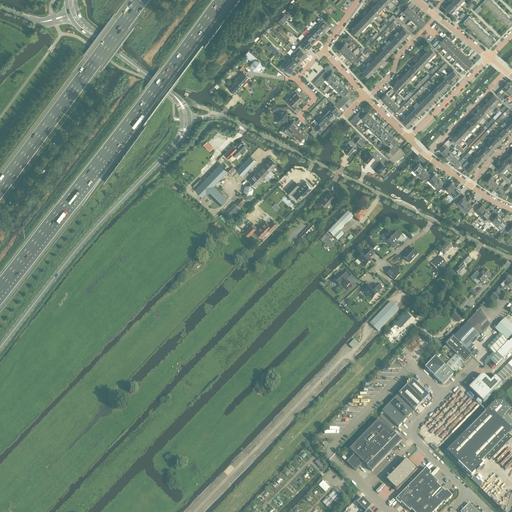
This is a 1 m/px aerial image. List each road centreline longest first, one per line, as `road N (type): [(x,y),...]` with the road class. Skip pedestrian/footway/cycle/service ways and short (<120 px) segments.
road 1 (motorway): [(0,288),(221,0)]
road 2 (residential): [(511,259),(238,123),(189,118)]
road 3 (secondary): [(0,348),(75,250),(177,142)]
road 4 (motorway): [(140,0),(0,188)]
road 5 (unclassified): [(468,492),(411,429),(476,362)]
